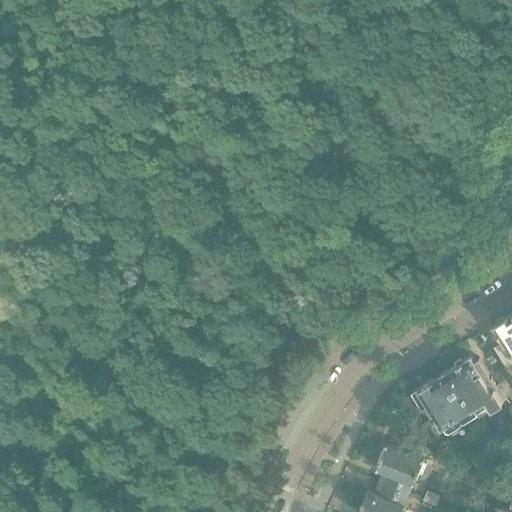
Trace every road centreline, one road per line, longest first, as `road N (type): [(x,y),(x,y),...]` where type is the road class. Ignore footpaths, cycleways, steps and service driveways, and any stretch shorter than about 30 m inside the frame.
road 1 (unknown): [(511,70),(373,119),(161,234),(93,284),(0,390)]
road 2 (residential): [(270,511),(350,374),(400,327),(511,258)]
